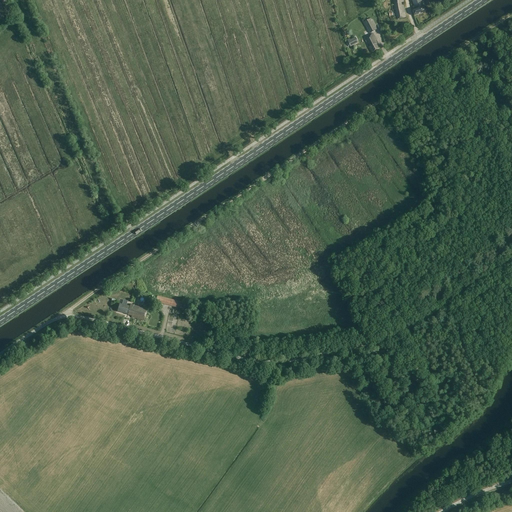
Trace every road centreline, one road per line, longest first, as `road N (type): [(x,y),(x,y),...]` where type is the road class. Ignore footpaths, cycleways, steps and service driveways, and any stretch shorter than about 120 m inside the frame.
road 1 (primary): [(0,320),(482,0)]
road 2 (unclassified): [(0,354),(70,315),(250,360),(312,356),(403,329),(511,260)]
road 3 (track): [(61,316),(511,12)]
